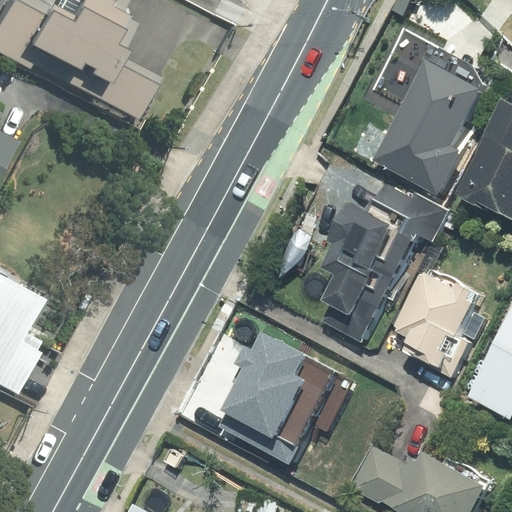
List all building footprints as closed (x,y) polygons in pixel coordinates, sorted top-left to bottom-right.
[(116,14),(121,5),(124,0),(5,0),(0,10),(0,56),(25,70),(28,65),(134,124),(155,87),(115,65),(121,53),(107,46),(110,41),(123,17),(116,14)] [(491,89),(431,57),(380,155),(440,187),(450,192),(472,151),(462,146),(491,89)] [(511,98),(510,97),(461,193),(511,219),(511,98)] [(0,168),(15,141),(0,132),(0,168)] [(335,301),(341,305),(332,321),(371,343),(448,211),(408,188),(402,185),(399,190),(392,186),(377,212),(366,205),(330,266),(342,273),(349,277),(335,301)] [(0,378),(45,291),(0,267),(0,378)] [(438,276),(431,272),(399,328),(418,339),(411,351),(446,371),(453,359),(485,303),(481,301),(485,294),(442,270),(438,276)] [(376,374),(319,344),(310,363),(304,361),(281,406),(286,409),(292,412),(287,421),(253,404),(239,433),(272,450),(323,476),(331,481),(338,485),(369,427),(361,423),(375,396),(367,391),(376,374)] [(376,446),(355,488),(402,511),(481,511),(486,502),(494,486),(420,449),(412,464),(376,446)]
